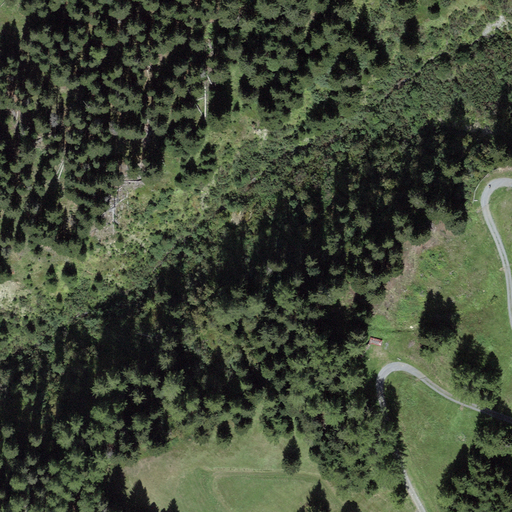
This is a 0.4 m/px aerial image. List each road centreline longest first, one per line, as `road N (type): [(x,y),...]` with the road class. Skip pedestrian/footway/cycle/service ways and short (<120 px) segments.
road 1 (track): [(511,426),(487,420),(399,368),(386,377),(406,484),(420,511)]
road 2 (track): [(230,511),(211,478),(247,477),(322,483),(349,511)]
road 3 (track): [(511,179),(502,174),(485,188),(511,285)]
